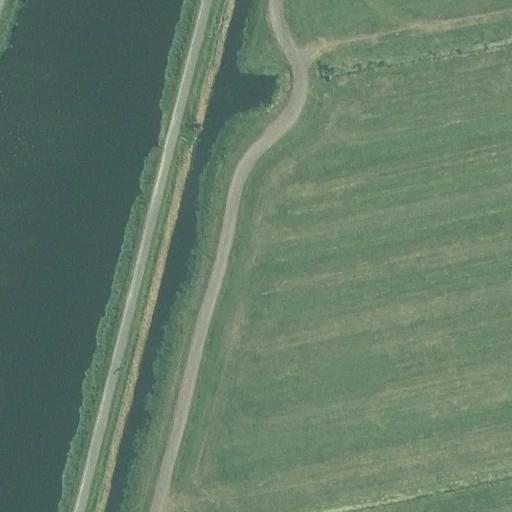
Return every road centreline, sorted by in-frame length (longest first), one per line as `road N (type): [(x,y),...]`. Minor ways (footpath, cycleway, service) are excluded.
road 1 (track): [(153,511),(241,172),(297,101),(297,63),(276,0)]
road 2 (track): [(295,59),(344,42),(511,14)]
